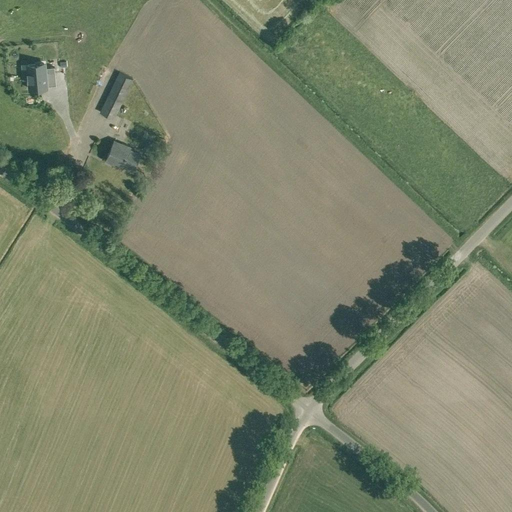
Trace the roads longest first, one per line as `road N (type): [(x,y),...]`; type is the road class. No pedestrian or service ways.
road 1 (unclassified): [(308,411),(0,170)]
road 2 (unclassified): [(308,411),(511,202)]
road 3 (unclassified): [(430,511),(308,411)]
